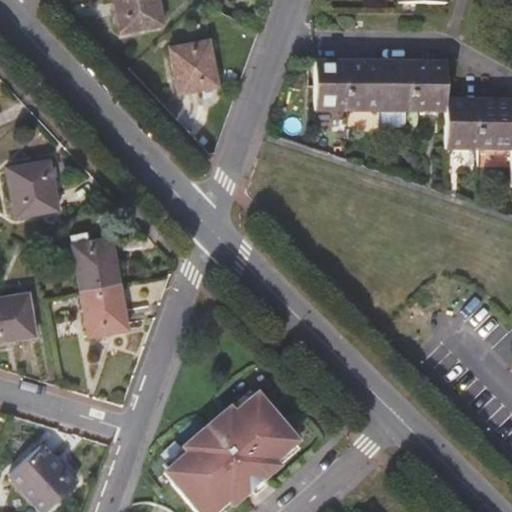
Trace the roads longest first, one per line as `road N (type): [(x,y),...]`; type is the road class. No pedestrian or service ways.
road 1 (residential): [(13,20),(212,240)]
road 2 (residential): [(212,240),(394,421)]
road 3 (residential): [(511,85),(440,45),(283,43)]
road 4 (residential): [(283,43),(215,205),(212,240)]
road 5 (residential): [(144,437),(212,240)]
road 6 (residential): [(0,394),(144,437)]
road 7 (residential): [(394,421),(489,511)]
road 8 (residential): [(394,421),(299,511)]
